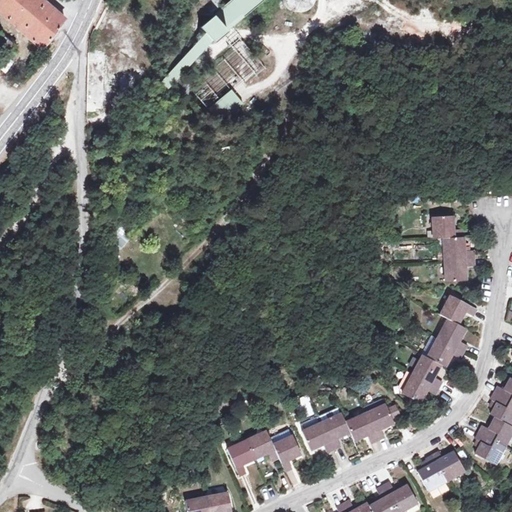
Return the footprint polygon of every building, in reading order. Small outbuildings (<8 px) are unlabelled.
[(43,0),(0,0),(0,2),(46,42),(66,20),(43,0)] [(192,7),(199,8),(200,0),(180,0),(180,3),(176,3),(173,26),(189,28),(192,7)] [(230,0),(200,27),(213,42),(222,35),(231,27),(262,0),(230,0)] [(282,0),(283,2),(284,4),(285,6),(287,8),(289,9),(291,10),(293,11),(296,12),(298,12),(300,11),(303,11),(305,10),(307,8),(309,6),(310,5),(311,2),(312,0),(311,0),(282,0)] [(191,88),(208,108),(231,89),(252,70),(255,74),(264,66),(231,27),(222,35),(234,50),(191,88)] [(222,39),(203,53),(208,60),(227,45),(222,39)] [(86,111),(88,111),(95,112),(96,103),(103,103),(104,54),(88,53),(86,111)] [(243,103),(231,89),(208,108),(215,116),(227,117),(243,103)] [(511,181),(484,181),(483,196),(511,196),(511,181)] [(463,247),(463,237),(462,230),(453,230),(452,216),(432,217),(433,239),(443,239),(445,281),(465,280),(464,266),(474,266),(473,251),(469,251),(468,247),(463,247)] [(433,377),(440,364),(444,366),(451,354),(459,358),(466,346),(458,341),(465,328),(457,324),(464,312),(472,316),(475,310),(450,296),(439,315),(447,319),(437,338),(426,357),(422,354),(412,374),(402,392),(401,393),(419,403),(426,390),(434,394),(441,382),(433,377)] [(421,353),(426,357),(437,338),(431,335),(421,353)] [(399,391),(402,392),(412,374),(406,371),(398,386),(399,391)] [(493,409),(490,415),(494,417),(488,429),(482,426),(475,439),(477,441),(474,446),(478,448),(474,454),(493,464),(511,429),(511,427),(509,426),(511,420),(511,379),(510,378),(504,390),(497,386),(490,400),(493,401),(490,407),(493,409)] [(363,407),(366,413),(385,405),(382,399),(363,407)] [(366,413),(346,423),(341,413),(302,431),(310,450),(322,444),(326,452),(341,446),(337,438),(350,432),(354,440),(366,435),(370,443),(384,437),(380,428),(393,423),(391,418),(400,414),(396,406),(387,409),(385,405),(366,413)] [(271,461),(279,458),(285,471),(292,468),(288,459),(300,454),(292,436),(273,445),(266,431),(227,449),(239,476),(246,473),(242,464),(267,453),(271,461)] [(428,490),(443,481),(463,470),(453,452),(441,458),(438,452),(425,459),(426,462),(421,465),(423,469),(417,472),(427,490),(428,490)] [(448,489),(443,481),(428,490),(432,497),(448,489)] [(339,511),(399,511),(416,503),(407,486),(395,492),(390,484),(377,491),(382,499),(369,506),(367,503),(355,510),(350,502),(337,509),(339,511)] [(227,492),(185,500),(187,511),(228,511),(231,511),(227,492)]
